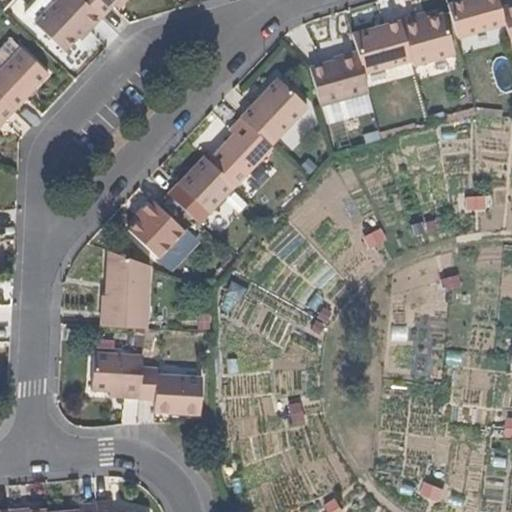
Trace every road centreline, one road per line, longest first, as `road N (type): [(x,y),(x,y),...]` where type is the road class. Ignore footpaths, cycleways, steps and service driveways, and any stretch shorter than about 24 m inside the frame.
road 1 (track): [(396,511),(373,497),(320,430),(317,357),(366,285),(411,252),(511,235)]
road 2 (residential): [(36,258),(44,153),(67,122),(139,50),(188,26),(273,3)]
road 3 (residential): [(36,258),(273,3)]
road 4 (residential): [(33,461),(36,258)]
road 5 (residential): [(186,511),(168,480),(143,461),(33,461)]
